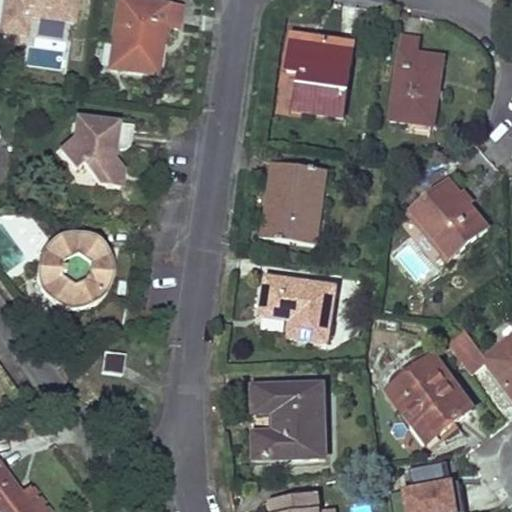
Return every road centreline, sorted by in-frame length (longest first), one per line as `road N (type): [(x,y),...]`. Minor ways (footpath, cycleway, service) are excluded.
road 1 (residential): [(182,449),(240,0)]
road 2 (residential): [(182,449),(131,459),(98,448),(0,317)]
